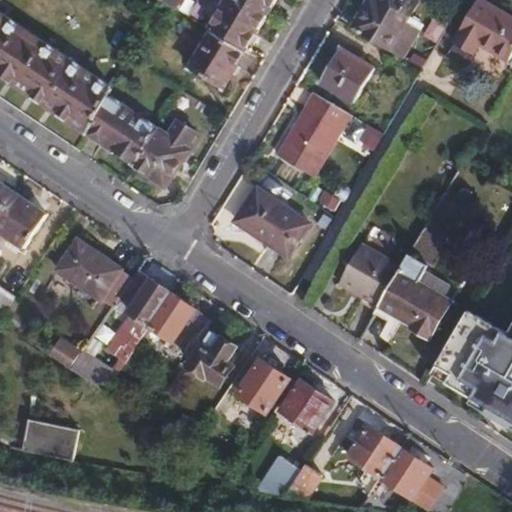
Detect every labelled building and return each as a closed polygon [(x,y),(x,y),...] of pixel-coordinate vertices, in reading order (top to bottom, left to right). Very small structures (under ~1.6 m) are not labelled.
[(162,0),(191,17),(199,4),(192,0),(162,0)] [(225,0),(208,28),(213,30),(248,51),(279,0),(225,0)] [(370,0),(354,29),(391,51),(419,1),(417,0),(370,0)] [(511,15),(485,0),(477,0),(453,42),(474,55),(480,45),(508,61),(511,54),(511,15)] [(113,88),(0,12),(0,74),(89,134),(110,95),(113,88)] [(248,51),(213,30),(190,67),(226,88),(248,51)] [(342,47),(321,82),(357,103),(377,68),(342,47)] [(317,178),(353,114),(316,92),(279,155),(317,178)] [(110,95),(89,134),(136,166),(159,128),(110,95)] [(159,128),(136,166),(168,187),(191,150),(188,148),(198,133),(178,120),(168,135),(159,128)] [(367,123),(358,139),(374,149),(383,132),(367,123)] [(0,217),(17,192),(0,180),(0,217)] [(259,188),(237,221),(289,257),(312,223),(259,188)] [(334,191),(326,205),(336,210),(338,211),(345,198),(334,191)] [(49,214),(17,192),(0,217),(0,231),(26,249),(49,214)] [(80,239),(58,271),(103,301),(125,269),(80,239)] [(381,306),(403,266),(363,243),(340,283),(381,306)] [(427,263),(411,253),(403,266),(381,306),(380,307),(412,325),(410,326),(411,326),(410,328),(430,340),(454,300),(447,296),(454,284),(429,270),(425,268),(427,263)] [(150,326),(173,291),(140,269),(134,277),(117,303),(133,314),(148,324),(150,326)] [(107,302),(115,307),(117,303),(134,277),(127,272),(107,302)] [(0,287),(0,322),(1,323),(17,298),(0,287)] [(193,354),(215,321),(173,291),(150,326),(193,354)] [(148,324),(133,314),(128,321),(143,332),(148,324)] [(214,330),(190,366),(210,380),(212,379),(223,386),(237,364),(230,360),(239,347),(214,330)] [(73,369),(107,391),(126,362),(121,359),(114,369),(86,350),(73,369)] [(262,358),(239,393),(271,414),(295,379),(262,358)] [(302,378),(280,411),(315,434),(337,402),(302,378)] [(172,432),(193,446),(205,427),(185,413),(172,432)] [(24,450),(73,460),(80,431),(30,420),(24,450)] [(381,480),(403,446),(370,424),(348,457),(381,480)] [(436,469),(403,446),(381,480),(428,511),(431,511),(447,489),(431,477),(436,469)] [(300,475),(303,471),(279,456),(255,491),(286,496),(300,475)] [(286,496),(303,499),(313,484),(300,475),(286,496)]
